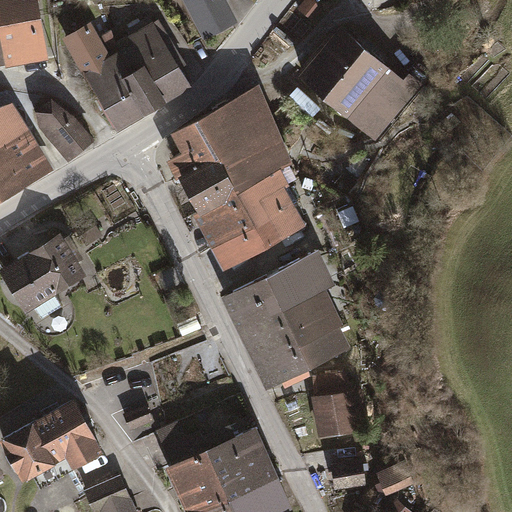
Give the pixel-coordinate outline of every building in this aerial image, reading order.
[(0,0),(0,64),(49,56),(39,0),(0,0)] [(183,0),(188,9),(202,36),(235,20),(225,0),(183,0)] [(419,0),(437,24),(470,0),(419,0)] [(299,12),(317,24),(324,13),(307,1),(299,12)] [(87,22),(64,36),(119,125),(194,80),(150,8),(98,40),(87,22)] [(342,23),(299,72),(380,142),(428,87),(409,71),(404,77),(342,23)] [(299,160),(260,86),(173,132),(183,152),(175,156),(203,207),(193,212),(222,268),(305,225),(277,171),(299,160)] [(34,109),(38,124),(44,132),(67,160),(93,138),(72,113),(50,96),(34,109)] [(12,98),(0,104),(0,192),(49,166),(12,98)] [(460,120),(451,111),(441,120),(450,129),(460,120)] [(347,169),(339,179),(353,191),(362,182),(347,169)] [(60,227),(0,266),(0,271),(27,312),(89,272),(60,227)] [(309,248),(219,293),(268,390),(351,349),(337,320),(340,319),(321,282),(325,280),(309,248)] [(312,396),(308,396),(313,437),(368,430),(363,390),(343,392),(341,376),(310,379),(312,396)] [(73,394),(0,431),(0,440),(19,477),(60,456),(68,473),(104,454),(73,394)] [(146,405),(128,413),(134,427),(152,419),(146,405)] [(166,461),(186,511),(284,511),(291,509),(256,424),(236,432),(231,418),(191,434),(185,420),(159,430),(171,459),(166,461)] [(361,457),(331,461),(331,463),(320,465),(323,485),(334,484),(335,489),(365,485),(361,457)] [(404,469),(380,478),(389,502),(413,492),(404,469)] [(137,511),(121,473),(85,487),(95,511),(137,511)]
